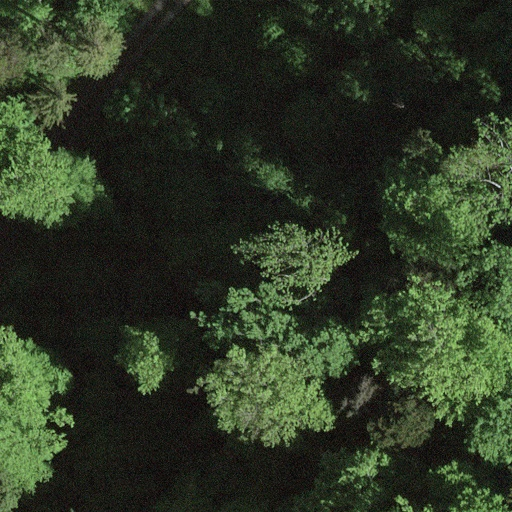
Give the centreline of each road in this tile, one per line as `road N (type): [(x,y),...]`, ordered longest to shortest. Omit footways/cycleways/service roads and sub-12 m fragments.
road 1 (track): [(0,361),(65,233),(203,0)]
road 2 (track): [(0,165),(18,148),(123,136)]
